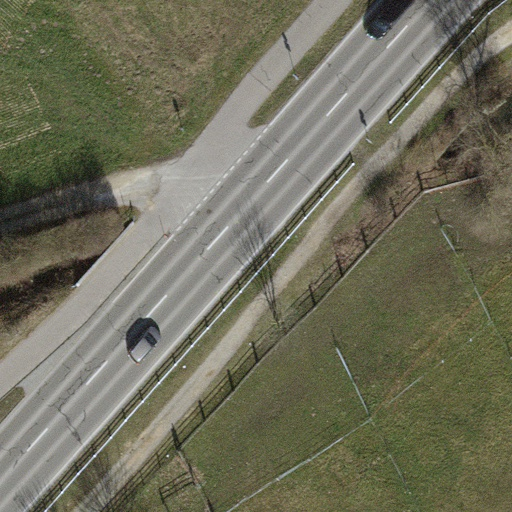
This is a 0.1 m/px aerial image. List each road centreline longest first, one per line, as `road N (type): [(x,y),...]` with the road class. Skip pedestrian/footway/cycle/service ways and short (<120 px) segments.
road 1 (secondary): [(0,483),(422,0)]
road 2 (track): [(0,221),(76,194),(209,164),(257,183)]
